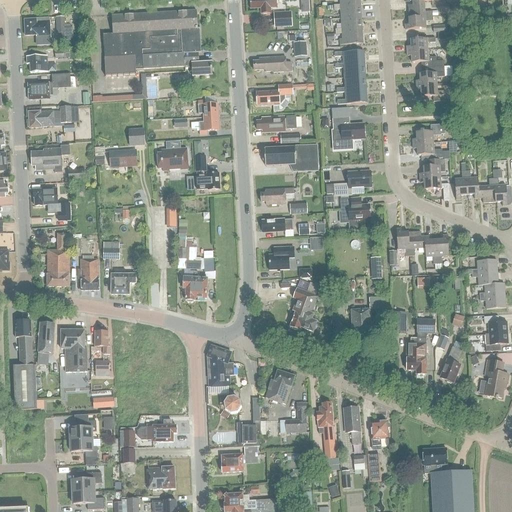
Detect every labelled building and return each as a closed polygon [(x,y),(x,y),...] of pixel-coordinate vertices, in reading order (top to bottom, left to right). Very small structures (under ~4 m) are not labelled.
[(275,0),(249,0),(250,9),(260,8),(260,14),(268,13),(267,8),(276,7),(275,0)] [(425,12),(424,2),(413,2),(413,6),(408,6),(408,18),(432,17),(432,12),(425,12)] [(340,10),(341,20),(361,19),(360,6),(340,7),(340,5),(334,6),(334,11),(340,10)] [(184,54),(197,53),(200,53),(199,29),(197,29),(196,12),(112,17),(112,34),(103,35),(105,78),(136,76),(136,71),(185,68),(184,65),(184,54)] [(291,12),(273,13),(274,28),(292,27),(291,12)] [(433,21),(432,17),(408,18),(409,25),(405,26),(405,31),(426,29),(425,22),(433,21)] [(36,21),(25,21),(26,36),(36,36),(36,37),(36,47),(50,46),(49,18),(36,19),(36,21)] [(55,18),(56,35),(68,34),(67,28),(64,28),(64,18),(55,18)] [(362,31),(361,19),(341,20),(342,30),(335,30),(335,35),(342,34),(342,33),(362,31)] [(342,33),(342,34),(342,39),(340,40),(340,46),(363,44),(362,31),(342,33)] [(89,35),(81,35),(82,43),(89,43),(89,35)] [(407,52),(427,51),(427,44),(435,43),(435,39),(410,40),(411,47),(407,47),(407,52)] [(304,43),(295,43),(296,58),(305,57),(304,43)] [(427,51),(407,52),(407,57),(411,57),(412,63),(431,62),(431,68),(444,67),(443,61),(436,62),(436,57),(428,58),(427,51)] [(334,58),(343,57),(344,64),(344,66),(364,65),(363,52),(334,54),(334,58)] [(184,54),(184,65),(192,65),(192,77),(212,76),(212,63),(198,64),(197,53),(184,54)] [(47,72),(47,57),(27,57),(27,65),(30,65),(30,73),(42,73),(42,72),(47,72)] [(272,73),(292,72),(292,63),(285,63),(285,57),(258,59),(258,61),(253,61),(253,71),(264,70),(264,72),(272,72),(272,73)] [(345,79),(365,78),(364,65),(344,66),(344,64),(337,65),(338,70),(344,69),(345,79)] [(416,86),(437,85),(436,78),(444,77),(444,67),(431,68),(432,74),(419,74),(420,81),(416,82),(416,86)] [(69,76),(58,76),(58,89),(70,89),(69,76)] [(345,92),(365,90),(365,78),(345,79),(345,89),(339,89),(339,94),(345,93),(345,92)] [(157,79),(146,79),(147,101),(158,100),(157,79)] [(43,85),(28,85),(28,101),(44,101),(49,101),(49,96),(52,96),(52,89),(52,84),(47,85),(43,85)] [(292,86),(292,85),(278,86),(279,92),(273,92),(256,93),(257,105),(261,105),(261,106),(273,106),(273,113),(282,112),(291,102),(291,95),(293,95),(293,90),(292,86)] [(437,85),(416,86),(416,91),(420,91),(421,98),(433,97),(433,103),(446,102),(445,92),(437,92),(437,85)] [(337,101),(338,105),(366,103),(365,90),(345,92),(345,93),(346,98),(343,98),(343,101),(337,101)] [(203,114),(203,118),(218,117),(217,104),(204,104),(204,101),(197,101),(198,114),(203,114)] [(71,124),(70,108),(60,109),(60,113),(53,113),(53,112),(40,113),(40,112),(28,113),(29,129),(41,129),(41,128),(53,127),(53,120),(60,120),(61,124),(71,124)] [(203,123),(198,123),(191,123),(191,130),(199,129),(199,135),(206,135),(206,132),(219,131),(218,117),(203,118),(203,123)] [(286,120),(284,120),(284,118),(261,119),(261,122),(256,122),(256,130),(261,130),(261,133),(285,132),(285,131),(296,130),(296,117),(286,117),(286,120)] [(365,140),(364,124),(350,125),(349,118),(332,119),(333,131),(331,131),(332,152),(353,151),(353,141),(365,140)] [(174,128),(187,128),(187,120),(174,120),(174,128)] [(413,145),(433,144),(433,137),(441,136),(441,135),(445,135),(444,125),(430,126),(430,132),(416,133),(416,140),(412,140),(413,145)] [(447,126),(448,133),(455,133),(455,125),(447,126)] [(129,148),(144,146),(143,130),(127,131),(129,148)] [(280,145),(300,144),(300,136),(280,137),(280,145)] [(433,144),(413,145),(413,150),(417,149),(417,156),(436,155),(436,161),(444,160),(449,160),(448,152),(442,152),(442,150),(434,151),(433,144)] [(295,147),(264,148),(264,154),(263,154),(263,161),(265,161),(265,167),(295,166),(295,172),(318,171),(317,146),(295,147)] [(59,147),(59,150),(43,151),(43,153),(31,153),(32,167),(35,167),(35,171),(52,171),(52,168),(54,168),(54,174),(62,174),(61,157),(70,157),(69,147),(59,147)] [(186,149),(168,151),(161,151),(161,154),(157,154),(158,170),(162,169),(162,172),(188,170),(186,149)] [(130,155),(130,152),(109,154),(110,168),(131,167),(131,164),(136,164),(135,154),(130,155)] [(104,153),(95,154),(95,166),(104,165),(104,153)] [(194,157),(195,173),(206,172),(205,157),(194,157)] [(444,160),(436,161),(427,161),(427,167),(423,167),(423,174),(419,174),(420,179),(440,178),(440,173),(445,172),(444,160)] [(69,182),(85,181),(84,171),(68,172),(69,182)] [(333,185),(326,186),(327,195),(334,195),(334,197),(352,196),(364,195),(364,189),(371,188),(370,172),(347,173),(348,184),(333,185)] [(461,196),(467,196),(466,172),(465,172),(461,172),(462,180),(454,180),(456,201),(461,200),(461,196)] [(482,199),(482,188),(478,188),(478,179),(470,179),(470,172),(466,172),(467,196),(474,196),(474,199),(482,199)] [(219,190),(218,174),(207,174),(207,176),(196,177),(197,191),(207,190),(207,191),(219,190)] [(440,178),(420,179),(420,184),(424,184),(424,191),(443,190),(443,202),(450,201),(449,185),(441,185),(440,178)] [(495,203),(493,179),(488,180),(489,187),(482,188),(482,199),(483,204),(495,203)] [(498,179),(493,179),(495,203),(502,203),(502,207),(507,207),(506,186),(498,187),(498,179)] [(9,194),(8,185),(4,185),(4,182),(0,182),(0,198),(5,198),(5,194),(9,194)] [(260,202),(265,202),(265,205),(286,205),(285,195),(294,195),(294,189),(265,190),(265,193),(260,193),(260,202)] [(57,206),(56,190),(41,190),(41,191),(33,191),(34,199),(35,207),(42,207),(42,206),(57,206)] [(353,207),(353,199),(340,200),(341,212),(339,213),(339,224),(349,224),(349,230),(358,229),(357,221),(370,220),(369,205),(353,207)] [(71,222),(70,204),(60,204),(61,214),(57,214),(58,223),(71,222)] [(290,216),(307,215),(306,204),(289,205),(290,216)] [(293,231),(292,220),(262,221),(262,233),(293,231)] [(298,226),(299,237),(313,236),(313,229),(308,229),(308,225),(298,226)] [(324,225),(316,226),(317,234),(325,233),(324,225)] [(410,257),(408,233),(401,234),(401,230),(396,230),(397,251),(405,250),(405,258),(410,257)] [(408,233),(410,257),(414,257),(414,250),(425,249),(424,238),(421,238),(420,233),(408,233)] [(47,288),(69,288),(69,235),(58,235),(57,251),(48,251),(48,275),(47,275),(47,288)] [(436,241),(437,265),(442,265),(441,257),(449,257),(447,236),(442,237),(443,241),(436,241)] [(179,237),(178,250),(176,269),(200,271),(204,271),(204,273),(213,273),(212,253),(204,253),(204,260),(200,260),(200,259),(195,258),(196,245),(191,245),(192,242),(186,241),(186,238),(179,237)] [(424,238),(425,249),(425,258),(433,258),(433,265),(437,265),(436,241),(429,241),(429,237),(424,238)] [(322,239),(310,239),(310,252),(323,252),(322,239)] [(294,259),(293,248),(273,249),(274,255),(268,256),(269,271),(289,270),(288,259),(294,259)] [(103,250),(103,260),(119,260),(119,250),(103,250)] [(9,263),(8,263),(8,251),(0,251),(0,270),(2,270),(2,271),(9,271),(9,263)] [(397,266),(396,252),(388,252),(389,267),(397,266)] [(82,257),(82,261),(81,261),(81,271),(78,271),(78,280),(81,280),(81,292),(99,292),(98,261),(93,261),(93,257),(82,257)] [(370,259),(371,271),(381,271),(380,259),(370,259)] [(472,275),(497,273),(496,261),(477,262),(477,270),(472,271),(472,275)] [(131,275),(124,275),(124,271),(113,271),(113,276),(112,276),(112,296),(129,296),(129,284),(136,284),(136,276),(131,276),(131,275)] [(207,300),(207,279),(197,279),(197,272),(184,271),(183,278),(183,289),(186,289),(185,301),(188,304),(192,304),(195,302),(195,299),(207,300)] [(497,273),(472,275),(472,279),(478,278),(478,287),(484,286),(498,285),(497,273)] [(307,292),(310,284),(300,280),(297,288),(307,292)] [(311,314),(317,296),(330,301),(331,290),(316,284),(315,286),(311,284),(307,292),(297,288),(293,298),(296,300),(292,311),(295,312),(289,327),(299,331),(300,328),(312,332),(316,322),(311,320),(313,315),(311,314)] [(484,286),(485,294),(479,294),(479,298),(505,297),(504,284),(498,285),(484,286)] [(505,297),(479,298),(480,302),(485,302),(486,310),(506,309),(505,297)] [(384,310),(384,299),(369,299),(369,310),(370,310),(384,310)] [(371,328),(370,310),(369,310),(351,311),(352,329),(351,329),(352,342),(373,340),(373,328),(371,328)] [(406,314),(393,314),(393,335),(406,335),(406,314)] [(489,335),(507,334),(507,323),(499,323),(498,317),(484,318),(484,324),(488,324),(489,335)] [(20,366),(12,367),(15,411),(44,409),(44,402),(37,402),(35,366),(33,366),(30,321),(22,322),(22,321),(15,321),(16,331),(15,332),(15,338),(19,338),(20,366)] [(417,322),(417,339),(417,345),(417,368),(415,368),(416,372),(416,375),(426,376),(426,359),(426,335),(436,336),(436,322),(417,322)] [(47,360),(48,354),(52,354),(54,325),(40,324),(38,359),(47,360)] [(85,349),(84,331),(61,331),(61,350),(66,350),(66,374),(87,374),(87,349),(85,349)] [(95,347),(103,347),(103,355),(103,362),(96,362),(95,377),(109,377),(110,347),(108,347),(108,332),(95,332),(95,347)] [(485,335),(486,346),(486,353),(501,352),(500,345),(508,345),(507,334),(489,335),(485,335)] [(448,340),(440,337),(435,349),(443,352),(448,340)] [(417,345),(417,339),(411,339),(410,344),(406,344),(406,359),(407,359),(407,371),(416,372),(415,368),(417,368),(417,345)] [(233,364),(227,365),(231,354),(211,347),(207,358),(209,388),(229,387),(229,376),(233,376),(233,364)] [(447,361),(440,379),(453,384),(460,366),(457,365),(462,352),(453,349),(452,348),(447,361)] [(478,364),(475,356),(469,359),(473,366),(478,364)] [(506,385),(508,375),(502,374),(504,364),(487,361),(484,377),(488,377),(487,383),(481,382),(478,394),(485,395),(485,396),(502,399),(504,385),(506,385)] [(265,399),(285,406),(295,377),(278,372),(274,382),(271,380),(267,390),(268,390),(265,399)] [(240,401),(234,398),(227,399),(223,404),(225,411),(230,415),(237,413),(241,408),(240,401)] [(306,412),(306,404),(297,404),(297,412),(298,412),(298,422),(285,422),(286,434),(306,433),(305,412),(306,412)] [(318,421),(318,429),(319,435),(323,434),(325,460),(335,459),(333,434),(332,421),(331,404),(322,405),(322,408),(319,408),(319,413),(317,414),(317,421),(318,421)] [(361,445),(361,443),(358,409),(345,410),(347,434),(351,434),(352,446),(361,445)] [(224,411),(220,416),(227,420),(230,415),(225,411),(224,411)] [(152,428),(147,428),(141,428),(137,431),(137,439),(141,441),(153,441),(153,443),(173,443),(173,434),(176,434),(176,427),(171,427),(171,421),(164,422),(164,427),(152,427),(152,428)] [(378,424),(370,424),(373,451),(381,450),(380,440),(388,440),(388,430),(389,430),(389,424),(387,424),(387,422),(385,423),(385,421),(380,421),(380,423),(378,423),(378,424)] [(69,441),(93,440),(93,433),(96,433),(96,422),(84,422),(84,428),(68,429),(69,441)] [(241,446),(259,446),(259,428),(241,428),(241,446)] [(135,433),(123,433),(123,449),(135,449),(135,433)] [(94,447),(93,440),(69,441),(69,454),(85,453),(85,459),(97,458),(97,447),(94,447)] [(233,456),(221,456),(222,474),(243,472),(243,465),(242,460),(257,460),(256,447),(244,448),(244,456),(242,456),(233,456)] [(424,474),(430,474),(432,511),(473,511),(471,472),(447,473),(446,465),(447,465),(446,449),(422,451),(424,474)] [(135,464),(135,450),(123,450),(123,464),(135,464)] [(379,454),(366,455),(367,470),(368,475),(380,475),(379,454)] [(353,465),(363,464),(362,455),(352,456),(353,465)] [(147,471),(147,480),(148,490),(163,490),(175,490),(174,479),(174,468),(162,469),(162,471),(147,471)] [(293,472),(286,476),(290,482),(296,477),(293,472)] [(349,472),(341,472),(342,489),(350,489),(349,472)] [(71,480),(71,493),(95,492),(95,485),(102,484),(101,474),(86,474),(87,480),(71,480)] [(328,489),(331,499),(339,496),(336,486),(328,489)] [(250,488),(250,496),(259,496),(258,487),(250,488)] [(302,509),(312,508),(311,493),(309,493),(309,491),(297,491),(298,508),(302,508),(302,509)] [(96,499),(95,492),(71,493),(72,505),(87,505),(87,511),(104,510),(103,499),(96,499)] [(276,511),(276,500),(249,502),(249,496),(242,496),(242,494),(226,495),(226,494),(224,497),(224,498),(225,504),(224,504),(224,505),(222,507),(223,511),(224,511),(276,511)] [(138,511),(138,500),(121,501),(122,511),(138,511)] [(164,502),(155,503),(152,503),(152,511),(176,511),(176,501),(164,502)]
